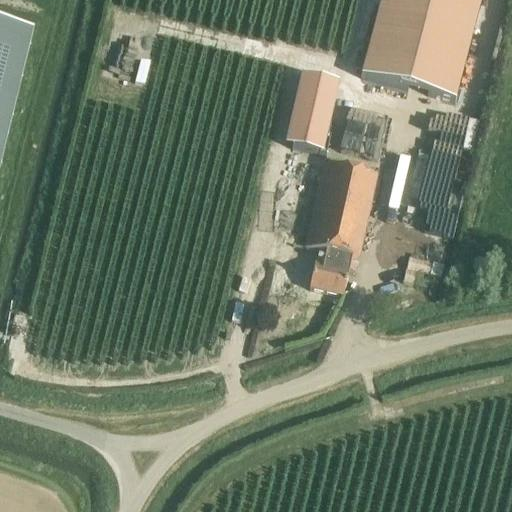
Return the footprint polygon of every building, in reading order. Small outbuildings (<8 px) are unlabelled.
[(381,0),(361,80),(455,105),(481,0),(381,0)] [(0,162),(33,26),(0,17),(0,162)] [(286,158),(321,165),(332,94),(300,87),(286,158)] [(355,277),(359,258),(374,178),(321,168),(309,231),(305,250),(319,254),(316,268),(315,267),(309,292),(343,300),(348,276),(355,277)] [(255,200),(271,204),(277,181),(262,177),(255,200)] [(254,205),(250,229),(264,231),(268,207),(254,205)] [(408,260),(407,265),(403,285),(415,287),(417,276),(441,281),(444,267),(408,260)]
